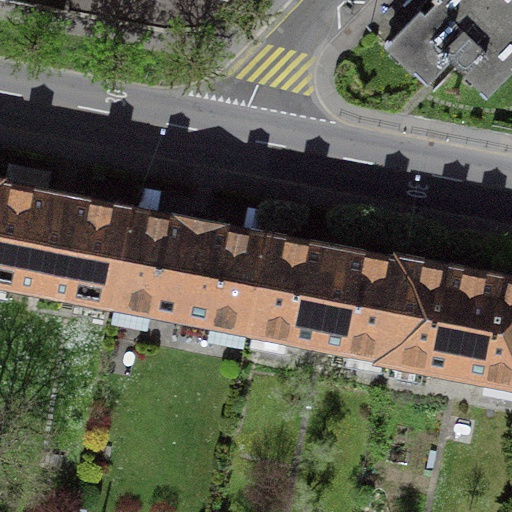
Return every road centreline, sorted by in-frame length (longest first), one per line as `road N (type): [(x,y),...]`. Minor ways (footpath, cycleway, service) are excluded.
road 1 (secondary): [(511,194),(209,137)]
road 2 (secondary): [(209,137),(0,96)]
road 3 (residential): [(209,137),(334,0)]
